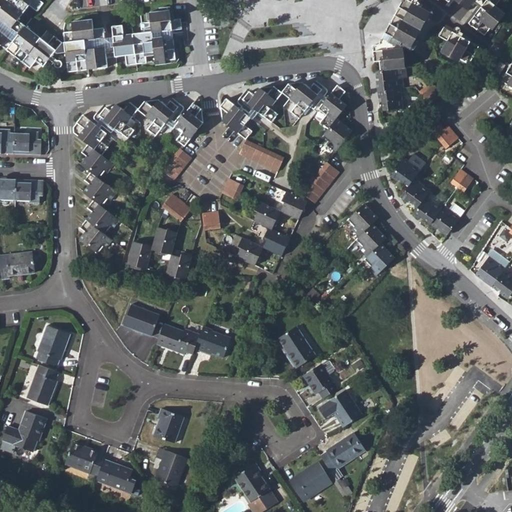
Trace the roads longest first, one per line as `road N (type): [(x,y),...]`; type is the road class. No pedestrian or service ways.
road 1 (residential): [(204,80),(343,71),(361,90),(369,153)]
road 2 (residential): [(442,100),(476,145),(491,189),(437,260)]
road 3 (residential): [(145,381),(125,427),(85,421),(99,335)]
road 4 (residential): [(59,99),(204,80)]
road 5 (residential): [(369,153),(391,212),(437,260)]
road 6 (residential): [(439,511),(511,411)]
